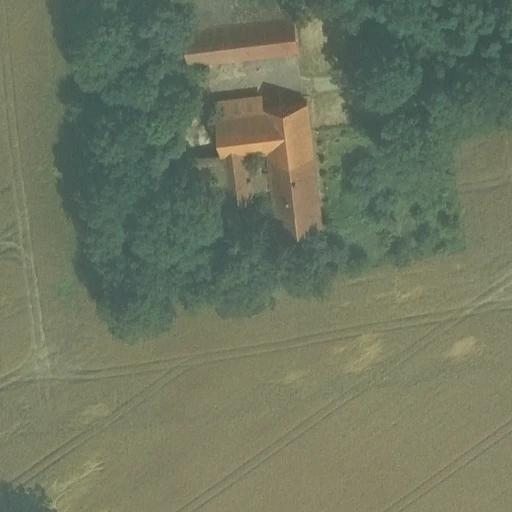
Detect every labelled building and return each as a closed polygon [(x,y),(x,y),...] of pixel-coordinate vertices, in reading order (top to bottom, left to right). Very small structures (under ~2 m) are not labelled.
[(294,0),(182,0),(190,60),(301,47),(294,0)] [(445,26),(403,33),(408,58),(449,51),(445,26)] [(124,80),(96,83),(98,102),(126,98),(124,80)] [(308,101),(218,113),(223,154),(224,154),(230,202),(254,199),(249,165),(248,151),(271,148),(272,159),(314,154),(308,101)] [(223,154),(194,157),(200,205),(230,202),(224,154),(223,154)] [(314,154),(272,159),(273,170),(263,171),(262,164),(249,165),(252,189),(274,186),(280,229),(323,224),(314,154)]
